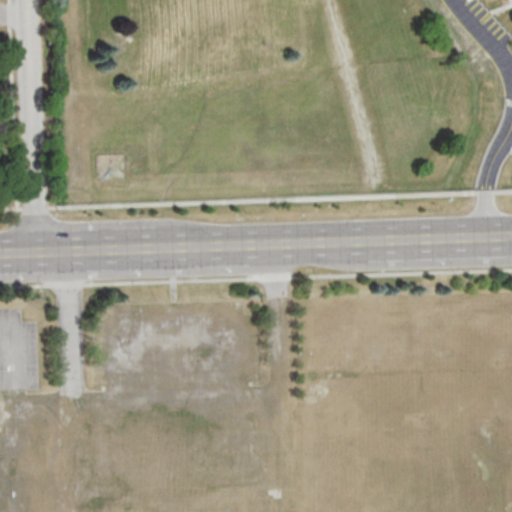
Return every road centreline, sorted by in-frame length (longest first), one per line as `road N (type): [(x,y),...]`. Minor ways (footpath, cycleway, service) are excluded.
road 1 (residential): [(36,252),(26,0)]
road 2 (secondary): [(511,235),(366,241)]
